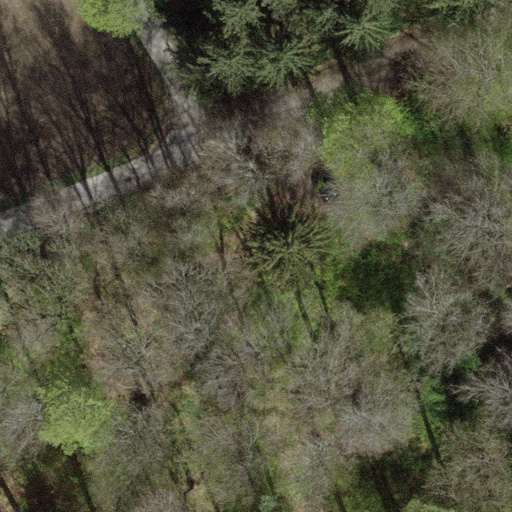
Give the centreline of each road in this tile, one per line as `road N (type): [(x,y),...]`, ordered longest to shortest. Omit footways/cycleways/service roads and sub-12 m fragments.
road 1 (track): [(126,0),(210,139),(0,221)]
road 2 (track): [(210,139),(511,11)]
